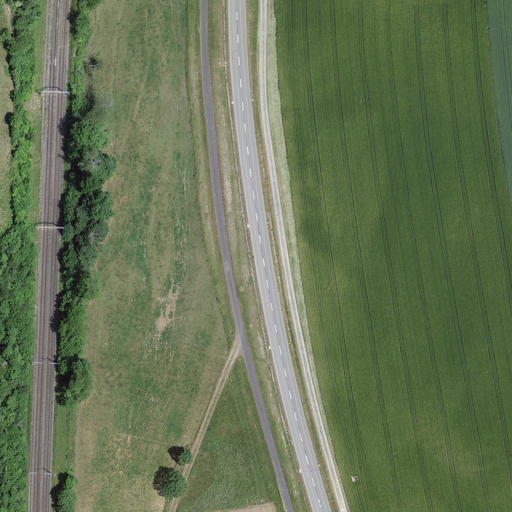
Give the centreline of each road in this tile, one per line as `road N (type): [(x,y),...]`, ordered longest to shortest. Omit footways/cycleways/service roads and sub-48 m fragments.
road 1 (track): [(204,0),(215,177),(232,291),(290,511)]
road 2 (track): [(263,0),(261,99),(279,224),(343,511)]
road 3 (primary): [(237,0),(263,260),(322,511)]
